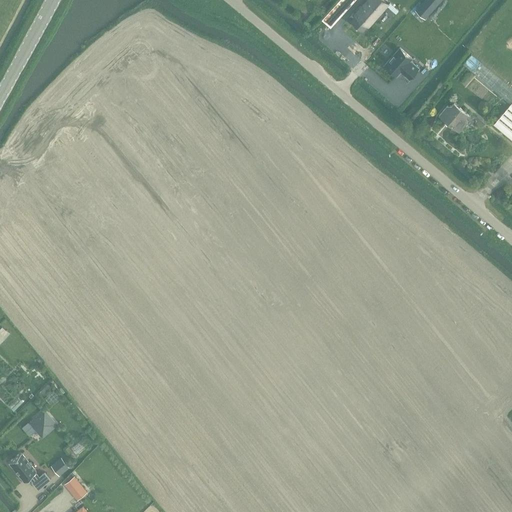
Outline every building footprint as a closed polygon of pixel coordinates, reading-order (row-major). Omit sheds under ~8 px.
[(356,16),(351,21),(363,31),(367,26),(368,27),(383,10),(371,0),(368,0),(355,15),(356,16)] [(400,48),(385,65),(397,75),(400,71),(409,79),(419,68),(410,61),(412,58),(400,48)] [(511,87),(471,53),(463,63),(511,103),(503,113),(493,124),(511,139),(511,87)] [(444,119),(446,125),(452,126),(459,132),(467,122),(467,118),(469,115),(454,103),(452,105),(447,105),(439,115),(444,119)] [(53,389),(47,395),(52,401),(53,402),(59,396),(53,389)] [(44,413),(32,423),(42,435),(54,425),(44,413)] [(39,477),(36,472),(36,471),(21,452),(8,462),(24,482),(30,477),(33,482),(32,482),(38,489),(51,479),(45,472),(39,477)] [(64,460),(54,469),(59,476),(70,467),(64,460)] [(75,475),(64,484),(70,490),(80,482),(75,475)]
